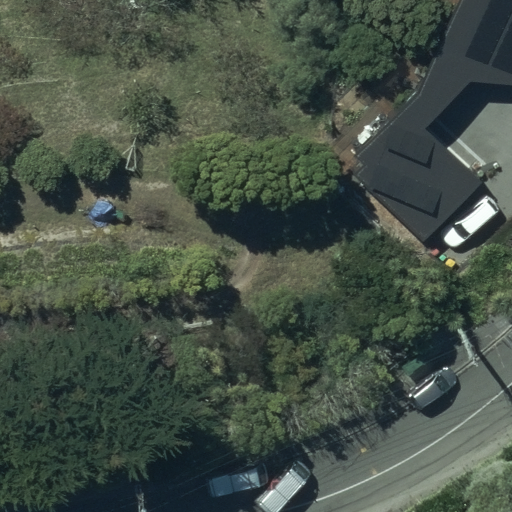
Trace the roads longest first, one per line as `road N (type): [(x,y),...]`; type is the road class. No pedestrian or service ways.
road 1 (unclassified): [(511,384),(441,441),(374,480),(281,511)]
road 2 (track): [(0,246),(178,224)]
